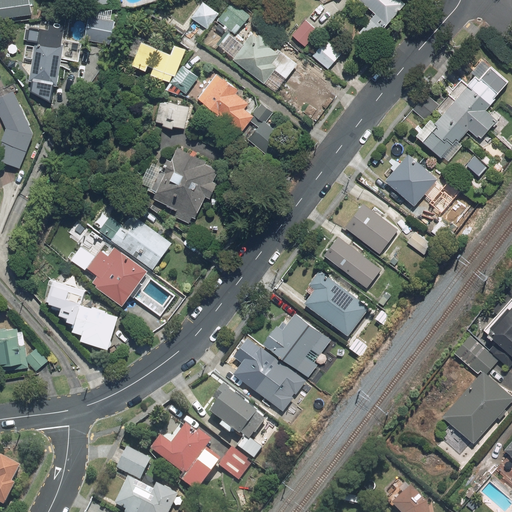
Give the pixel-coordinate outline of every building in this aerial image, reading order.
[(30,0),(0,0),(0,19),(32,15),(30,0)] [(107,0),(83,0),(85,9),(108,5),(107,0)] [(400,0),(358,0),(374,13),(358,32),(370,43),(404,3),(400,0)] [(218,15),(202,3),(190,18),(206,30),(218,15)] [(217,21),(232,33),(238,26),(241,28),(249,17),(232,3),(217,21)] [(114,22),(88,18),(84,41),(110,45),(114,22)] [(61,59),(79,62),(82,43),(61,40),(64,21),(48,19),(47,25),(30,23),(29,29),(25,29),(24,41),(40,44),(38,53),(33,52),(29,83),(57,87),(61,59)] [(320,32),(306,20),(292,36),(306,48),(320,32)] [(232,61),(264,85),(274,71),(285,79),(297,64),(259,35),(256,38),(252,35),(232,61)] [(329,68),(341,55),(327,42),(315,56),(329,68)] [(169,82),(172,76),(174,77),(185,50),(173,46),(169,55),(140,43),(130,67),(145,72),(147,67),(152,69),(150,74),(169,82)] [(448,94),(455,101),(434,125),(429,121),(415,138),(441,159),(443,157),(448,162),(462,145),(459,142),(468,131),(480,141),(497,121),(485,111),(509,82),(482,59),(470,74),(474,78),(468,85),(461,79),(448,94)] [(198,79),(182,67),(170,83),(186,95),(198,79)] [(235,94),(237,92),(219,76),(199,100),(237,133),(252,116),(244,109),(248,105),(235,94)] [(0,99),(0,118),(6,129),(0,147),(0,162),(20,169),(31,138),(36,135),(12,92),(0,99)] [(425,121),(441,102),(431,93),(414,113),(425,121)] [(160,102),(156,123),(162,124),(161,128),(172,130),(172,128),(185,130),(189,107),(160,102)] [(253,113),(265,122),(273,112),(260,102),(253,113)] [(281,135),(263,122),(249,141),(267,154),(281,135)] [(138,185),(156,193),(152,200),(177,212),(174,217),(189,224),(191,218),(195,220),(205,198),(210,200),(217,185),(212,183),(218,171),(205,165),(207,162),(177,148),(171,162),(167,160),(163,168),(149,161),(138,185)] [(437,181),(408,155),(400,164),(397,161),(390,169),(393,171),(384,182),(413,208),(437,181)] [(362,205),(344,228),(380,255),(398,231),(362,205)] [(108,218),(98,231),(152,270),(171,244),(130,214),(121,227),(108,218)] [(431,215),(423,226),(440,239),(448,228),(431,215)] [(415,231),(407,242),(424,254),(432,243),(415,231)] [(337,236),(323,256),(367,289),(382,270),(337,236)] [(97,276),(90,284),(121,307),(147,272),(112,246),(107,254),(95,245),(91,251),(83,246),(72,262),(87,273),(89,270),(97,276)] [(314,290),(304,304),(348,336),(369,308),(319,271),(308,285),(314,290)] [(79,342),(108,351),(118,317),(82,306),(86,293),(53,283),(46,303),(61,307),(58,316),(67,319),(65,324),(70,325),(69,329),(72,330),(71,334),(81,337),(79,342)] [(511,288),(492,311),(497,316),(482,333),(495,344),(489,351),(509,369),(511,365),(511,288)] [(262,344),(308,379),(318,365),(315,363),(332,341),(295,313),(286,325),(282,321),(278,327),(276,326),(262,344)] [(36,348),(26,356),(25,350),(23,333),(18,334),(17,329),(0,331),(0,367),(1,372),(28,369),(27,362),(36,373),(48,363),(36,348)] [(499,361),(470,336),(454,355),(478,376),(442,418),(474,446),(511,401),(511,396),(487,375),(499,361)] [(260,347),(236,378),(283,413),(306,382),(260,347)] [(225,440),(254,460),(262,449),(252,441),(266,420),(229,394),(231,391),(223,385),(212,402),(216,404),(208,415),(221,424),(218,428),(229,436),(225,440)] [(181,483),(196,495),(221,462),(206,451),(212,442),(199,432),(197,435),(185,426),(171,445),(160,437),(150,450),(185,477),(181,483)] [(253,463),(232,448),(219,466),(240,481),(253,463)] [(127,449),(117,469),(141,481),(151,460),(127,449)] [(12,486),(20,469),(0,458),(0,506),(4,509),(15,487),(12,486)] [(469,499),(491,476),(476,462),(460,479),(466,486),(460,491),(469,499)] [(130,477),(116,503),(128,509),(126,511),(171,511),(180,495),(158,484),(155,490),(130,477)] [(391,506),(396,511),(429,511),(427,504),(403,480),(392,491),(399,498),(391,506)] [(345,506),(354,493),(347,489),(339,502),(345,506)]
